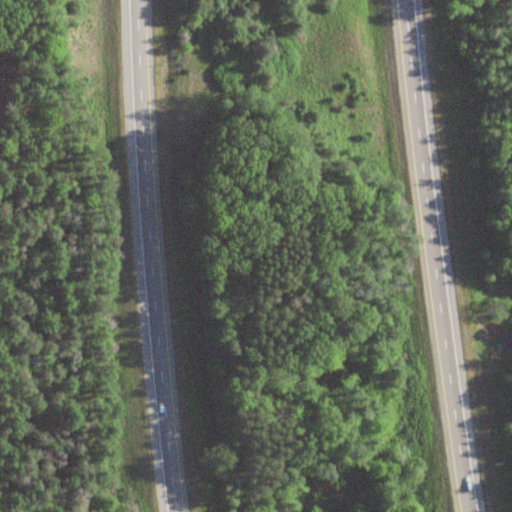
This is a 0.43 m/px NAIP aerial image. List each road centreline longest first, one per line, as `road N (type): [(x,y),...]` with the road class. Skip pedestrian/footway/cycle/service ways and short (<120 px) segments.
road 1 (motorway): [(465,511),(405,0)]
road 2 (motorway): [(125,0),(164,511)]
